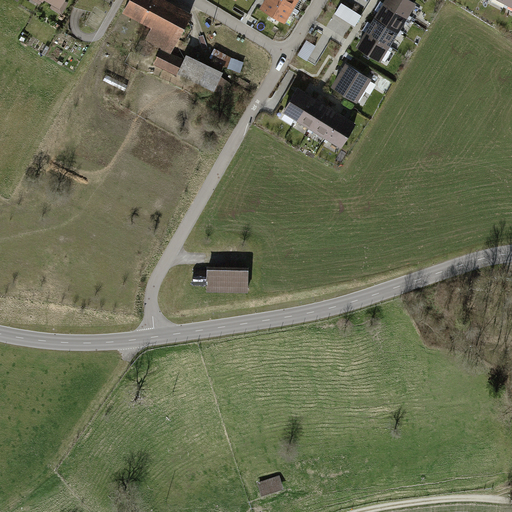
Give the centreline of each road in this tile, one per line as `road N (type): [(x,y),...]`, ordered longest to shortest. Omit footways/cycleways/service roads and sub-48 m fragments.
road 1 (residential): [(155,337),(151,299),(159,271),(286,56),(192,0)]
road 2 (unclassified): [(155,337),(322,309),(511,252)]
road 3 (track): [(126,341),(125,358),(47,468),(0,507)]
road 4 (unclassified): [(0,334),(84,343),(155,337)]
road 5 (track): [(511,501),(459,499),(368,511)]
